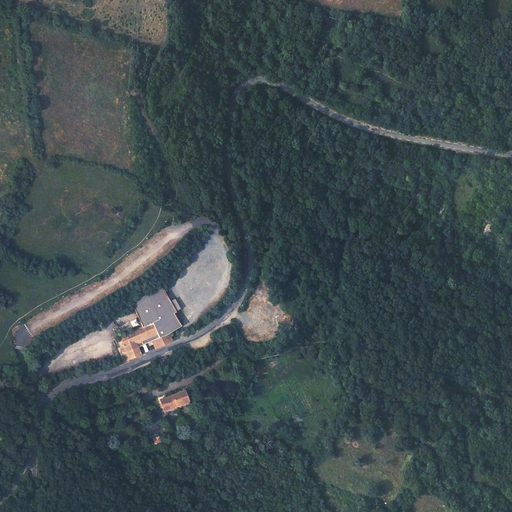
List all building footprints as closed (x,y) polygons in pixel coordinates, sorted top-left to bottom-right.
[(158,286),(130,303),(139,327),(118,335),(116,336),(118,340),(117,341),(120,347),(117,349),(121,360),(138,355),(135,347),(143,346),(142,343),(139,345),(137,340),(146,336),(151,349),(169,342),(165,332),(177,326),(179,319),(174,310),(178,308),(172,297),(164,301),(158,286)] [(159,360),(152,363),(154,368),(162,365),(159,360)] [(146,383),(138,387),(142,394),(149,391),(146,383)] [(138,387),(132,389),(135,397),(142,394),(138,387)] [(163,414),(187,403),(181,390),(157,400),(163,414)]
